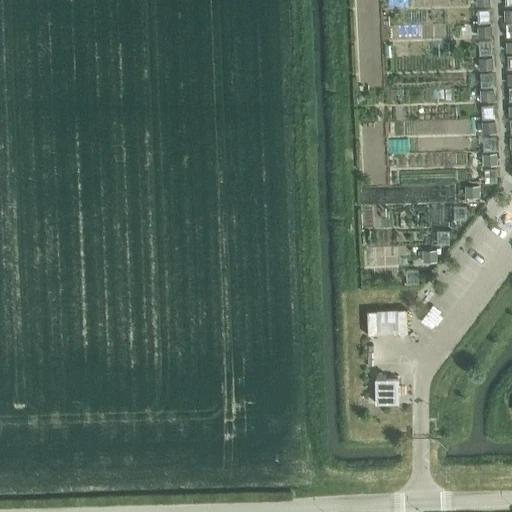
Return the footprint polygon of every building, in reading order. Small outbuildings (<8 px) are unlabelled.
[(491,36),(490,26),(479,27),(479,37),(491,36)] [(492,69),(492,59),(480,59),(480,69),(492,69)] [(494,100),(493,91),(481,91),(482,101),(494,100)] [(495,133),(495,123),(483,123),(483,133),(495,133)] [(497,164),(496,155),(484,155),(485,165),(497,164)] [(486,197),(485,187),(473,187),(474,197),(486,197)] [(436,252),(424,252),(424,262),(436,262),(436,252)] [(399,403),(398,378),(375,379),(376,403),(399,403)]
